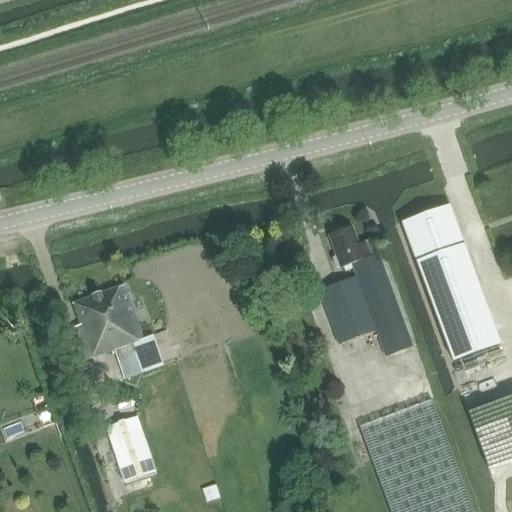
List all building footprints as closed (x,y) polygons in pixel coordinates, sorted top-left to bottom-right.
[(500,347),(475,280),(449,208),(402,225),(453,364),(500,347)] [(356,278),(319,292),(338,346),(376,333),(386,359),(413,349),(395,301),(383,270),(378,256),(374,257),(369,243),(358,246),(352,229),(340,233),(337,232),(333,233),(332,236),(328,237),(336,258),(333,261),(336,268),(340,269),(340,270),(352,266),(356,278)] [(124,287),(73,305),(80,327),(74,329),(86,361),(114,352),(131,346),(141,375),(163,367),(153,337),(143,340),(124,287)] [(458,382),(482,376),(478,362),(454,369),(458,382)] [(360,429),(390,511),(472,511),(432,402),(360,429)] [(156,474),(137,418),(105,429),(124,485),(156,474)] [(202,492),(206,505),(219,501),(215,488),(202,492)]
